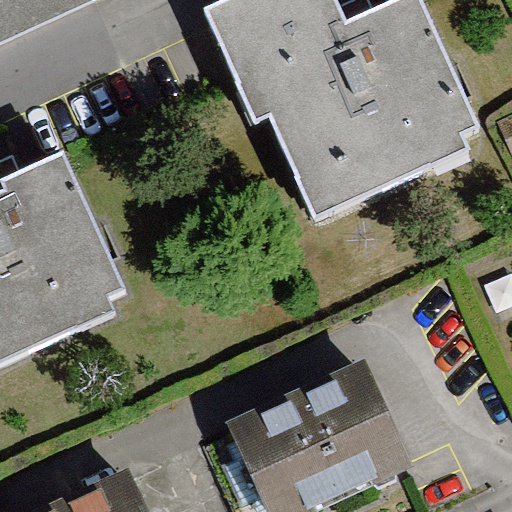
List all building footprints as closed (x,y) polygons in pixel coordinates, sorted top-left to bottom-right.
[(0,0),(0,39),(86,0),(0,0)] [(342,34),(326,0),(247,0),(206,19),(235,81),(255,126),(273,118),(319,217),(464,150),(458,137),(474,129),(413,0),(412,0),(375,17),(345,31),(342,34)] [(511,115),(496,123),(511,156),(511,115)] [(0,365),(111,314),(104,299),(122,291),(62,160),(0,187),(0,365)] [(315,511),(411,470),(366,370),(231,429),(267,511),(315,511)] [(142,511),(127,478),(48,511),(142,511)]
